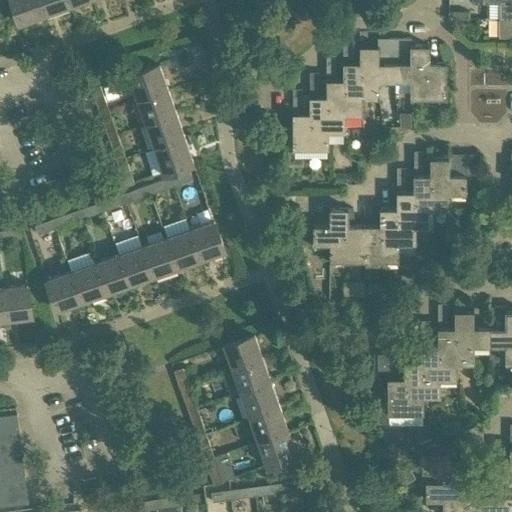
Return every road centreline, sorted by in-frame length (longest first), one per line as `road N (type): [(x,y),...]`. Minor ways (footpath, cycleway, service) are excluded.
road 1 (residential): [(282,74),(348,25),(432,21)]
road 2 (residential): [(379,336),(401,329),(440,289),(511,288)]
road 3 (residential): [(353,192),(419,140),(460,134)]
road 4 (residential): [(460,134),(459,58),(432,21)]
